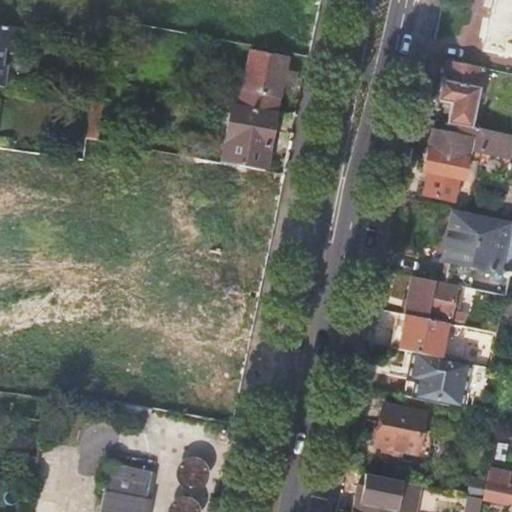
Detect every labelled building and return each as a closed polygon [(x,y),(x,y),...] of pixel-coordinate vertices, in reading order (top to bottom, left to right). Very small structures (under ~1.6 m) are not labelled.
[(511,0),(492,0),(481,53),(511,58),(511,0)] [(101,21),(99,41),(93,80),(102,82),(112,23),(101,21)] [(18,54),(21,31),(0,28),(0,88),(3,89),(6,69),(0,68),(3,51),(18,54)] [(249,52),(241,90),(241,92),(278,100),(285,59),(249,52)] [(469,129),(482,69),(446,62),(442,81),(439,81),(435,101),(449,105),(445,125),(469,129)] [(102,82),(93,80),(90,100),(90,104),(104,106),(108,83),(102,82)] [(227,104),(235,106),(274,113),(276,113),(278,100),(241,92),(241,90),(230,88),(227,104)] [(104,106),(90,104),(84,140),(93,142),(99,143),(104,106)] [(263,173),(274,113),(235,106),(224,166),(247,170),(263,173)] [(469,129),(445,125),(443,135),(430,133),(426,153),(424,153),(419,172),(426,173),(421,196),(452,203),(455,185),(460,186),(465,161),(475,164),(477,155),(504,160),(509,137),(469,129)] [(240,255),(247,219),(182,206),(174,242),(240,255)] [(450,261),(445,285),(455,288),(461,289),(504,297),(504,292),(509,272),(499,271),(508,226),(453,214),(443,259),(450,261)] [(0,283),(16,288),(30,238),(0,229),(0,283)] [(406,317),(426,321),(427,316),(454,321),(457,304),(452,304),(455,288),(445,285),(410,279),(404,316),(406,317)] [(452,304),(457,304),(461,289),(455,288),(452,304)] [(511,293),(504,292),(504,297),(499,317),(511,319),(511,293)] [(392,351),(412,355),(439,360),(446,325),(426,321),(406,317),(403,333),(396,332),(392,351)] [(144,350),(142,391),(174,393),(173,400),(201,402),(204,353),(144,350)] [(467,366),(439,360),(412,355),(403,399),(459,410),(462,395),(467,366)] [(468,396),(462,395),(459,410),(465,411),(468,396)] [(150,410),(118,404),(115,419),(147,424),(150,410)] [(423,416),(382,408),(375,448),(415,455),(423,416)] [(0,450),(0,479),(33,483),(39,443),(42,424),(30,422),(25,454),(0,450)] [(205,469),(204,464),(201,459),(197,456),(192,454),(186,454),(181,456),(177,459),(173,464),(172,469),(172,475),(175,480),(179,484),(184,487),(189,487),(195,486),(199,484),(203,480),(205,475),(205,469)] [(108,464),(99,510),(111,511),(145,511),(148,500),(143,499),(147,472),(108,464)] [(508,474),(487,471),(481,500),(481,501),(508,505),(511,487),(506,485),(508,474)] [(412,511),(418,487),(364,477),(361,490),(360,497),(355,496),(351,511),(412,511)] [(196,511),(197,509),(195,503),(192,499),(188,496),(183,494),(177,494),(172,495),(168,499),(165,503),(163,509),(163,511),(196,511)]
